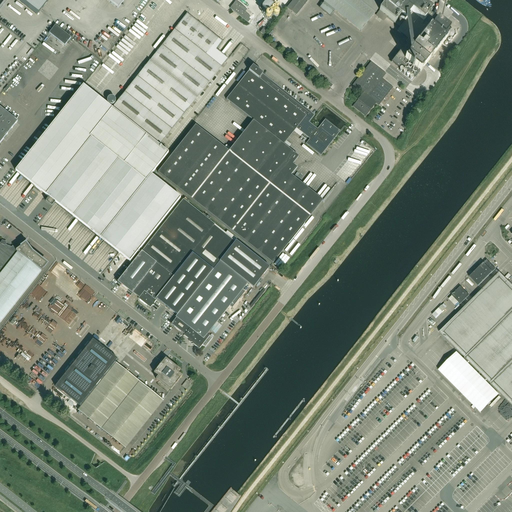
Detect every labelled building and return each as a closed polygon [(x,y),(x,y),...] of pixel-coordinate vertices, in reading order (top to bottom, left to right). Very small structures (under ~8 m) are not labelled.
[(124,0),(22,0),(39,13),(48,0),(106,0),(117,9),(124,0)] [(296,16),(308,0),(293,0),(287,9),(296,16)] [(431,12),(416,0),(324,0),(323,2),(361,31),(382,4),(384,5),(379,11),(400,28),(398,30),(409,39),(391,62),(399,68),(401,66),(415,77),(420,71),(421,72),(448,37),(445,34),(448,30),(443,25),(443,26),(429,15),(431,12)] [(249,18),(250,17),(245,12),(247,10),(236,1),(230,8),(240,16),(248,23),(250,20),(249,18)] [(267,13),(271,8),(267,4),(263,10),(267,13)] [(182,36),(195,20),(187,14),(174,30),(182,36)] [(190,42),(203,26),(195,20),(182,36),(190,42)] [(71,38),(55,25),(49,33),(65,46),(71,38)] [(198,48),(210,33),(203,26),(190,42),(198,48)] [(198,48),(190,42),(182,36),(174,30),(162,45),(186,64),(198,48)] [(206,54),(218,39),(210,33),(198,48),(206,54)] [(220,52),(216,49),(222,42),(218,39),(206,54),(214,61),(220,52)] [(186,64),(162,45),(150,61),(149,61),(173,80),(186,64)] [(214,61),(206,54),(198,48),(186,64),(209,83),(221,67),(214,61)] [(221,67),(228,59),(220,52),(214,61),(221,67)] [(173,80),(149,61),(137,77),(161,95),(173,80)] [(378,105),(392,87),(393,88),(384,81),(383,82),(380,79),(385,74),(386,74),(371,62),(372,63),(354,86),(353,85),(352,85),(363,94),(353,106),(352,107),(353,107),(353,106),(366,116),(365,117),(366,116),(376,104),(379,106),(378,105)] [(209,83),(186,64),(173,80),(197,99),(197,98),(209,83)] [(297,168),(293,164),(298,157),(292,152),(293,150),(284,143),(296,128),(310,139),(306,144),(321,155),(340,131),(325,120),(318,129),(309,122),(314,115),(308,110),(262,74),(263,74),(253,66),(251,68),(252,68),(226,100),(253,121),(229,152),(195,125),(158,173),(273,264),(322,201),(291,176),(297,168)] [(161,95),(137,77),(125,92),(148,111),(161,95)] [(197,99),(173,80),(161,95),(184,114),(196,98),(197,99)] [(130,262),(180,198),(151,175),(168,153),(159,146),(136,127),(112,108),(83,85),(15,171),(49,197),(45,201),(49,204),(51,203),(53,205),(55,202),(130,262)] [(148,111),(125,92),(112,108),(136,127),(148,111)] [(184,114),(161,95),(148,111),(172,130),(184,114)] [(0,143),(18,121),(0,107),(0,143)] [(172,130),(148,111),(136,127),(159,146),(172,130)] [(173,277),(192,253),(213,270),(235,242),(234,242),(237,239),(227,231),(225,233),(183,200),(142,252),(117,282),(131,294),(132,293),(138,298),(138,299),(149,308),(152,306),(153,305),(153,304),(156,301),(155,300),(156,299),(173,277)] [(205,347),(213,338),(207,334),(247,284),(253,288),(269,267),(236,241),(235,242),(213,270),(192,253),(173,277),(156,299),(161,304),(162,303),(166,307),(169,310),(174,313),(174,314),(176,315),(175,317),(176,318),(171,324),(185,335),(184,336),(189,339),(189,341),(190,342),(191,343),(191,344),(193,344),(199,349),(202,345),(205,347)] [(0,322),(41,271),(43,269),(40,267),(39,269),(21,255),(24,251),(25,250),(22,245),(20,247),(21,247),(19,249),(12,246),(12,247),(5,244),(5,243),(2,242),(2,243),(0,242),(0,322)] [(478,286),(496,269),(487,260),(469,278),(478,286)] [(499,273),(439,333),(511,405),(511,285),(507,280),(505,278),(499,273)] [(469,295),(460,286),(451,295),(460,304),(469,295)] [(455,308),(459,304),(452,297),(449,301),(455,308)] [(432,316),(436,320),(448,309),(444,305),(432,316)] [(80,406),(117,359),(93,340),(55,387),(80,406)] [(182,376),(180,374),(178,373),(180,370),(165,358),(154,373),(158,376),(156,379),(170,391),(182,376)] [(125,448),(163,401),(115,363),(78,410),(125,448)] [(182,388),(185,391),(191,384),(187,381),(182,388)] [(230,508),(236,501),(230,496),(224,503),(230,508)]
